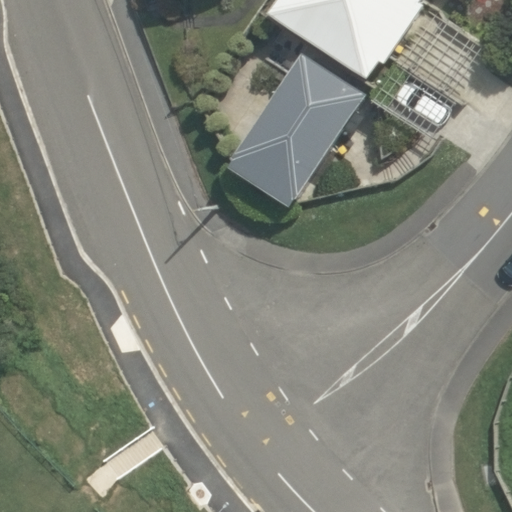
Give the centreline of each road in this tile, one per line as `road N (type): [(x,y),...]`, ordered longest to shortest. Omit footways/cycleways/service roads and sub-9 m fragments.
road 1 (residential): [(256,444),(196,354),(54,0)]
road 2 (residential): [(256,444),(425,306),(511,207)]
